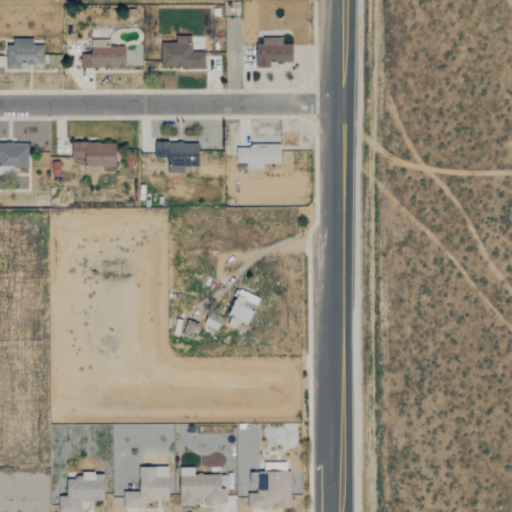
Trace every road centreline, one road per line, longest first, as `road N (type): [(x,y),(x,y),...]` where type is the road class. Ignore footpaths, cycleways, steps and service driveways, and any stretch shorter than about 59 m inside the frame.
road 1 (tertiary): [(331,511),(338,0)]
road 2 (residential): [(0,103),(335,101)]
